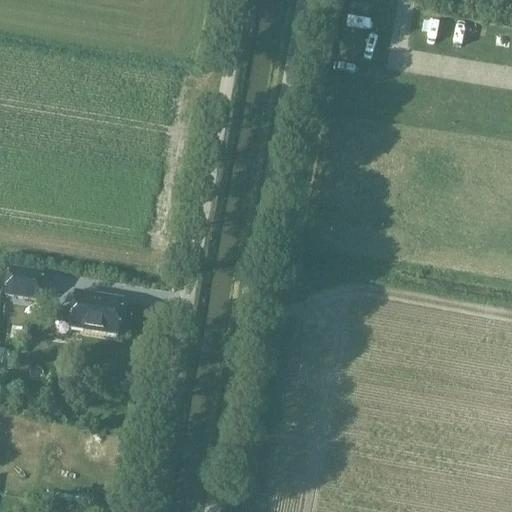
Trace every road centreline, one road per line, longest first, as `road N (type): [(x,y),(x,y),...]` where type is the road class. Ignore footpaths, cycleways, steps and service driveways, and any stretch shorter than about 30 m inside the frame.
road 1 (unclassified): [(211,511),(304,0)]
road 2 (unclassified): [(238,0),(147,511)]
